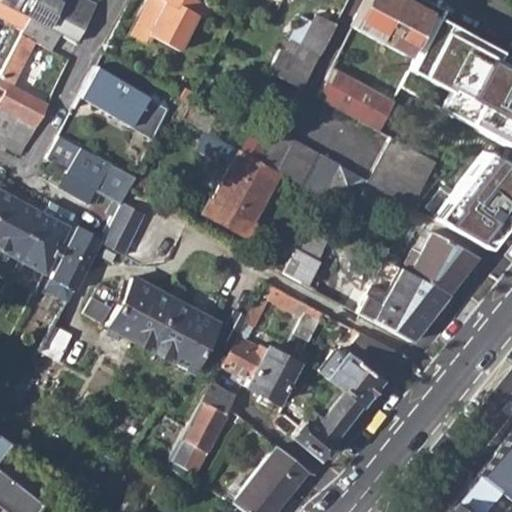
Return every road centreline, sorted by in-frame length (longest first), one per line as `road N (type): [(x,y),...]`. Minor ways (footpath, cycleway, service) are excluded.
road 1 (residential): [(281,285),(458,379)]
road 2 (residential): [(24,175),(113,0)]
road 3 (tertiary): [(458,379),(341,511)]
